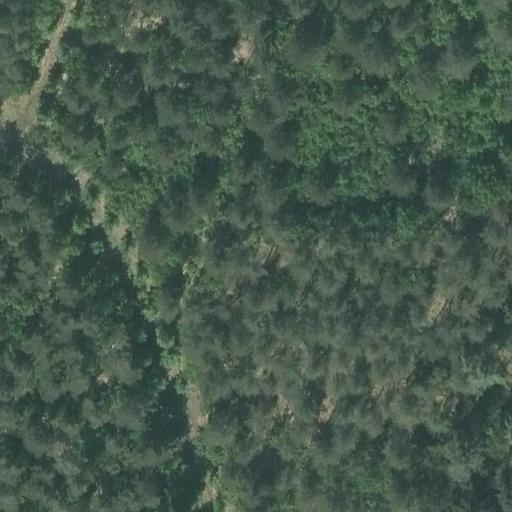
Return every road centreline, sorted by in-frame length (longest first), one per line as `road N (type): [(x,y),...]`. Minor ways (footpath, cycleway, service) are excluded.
road 1 (track): [(0,111),(140,321)]
road 2 (track): [(140,321),(214,511)]
